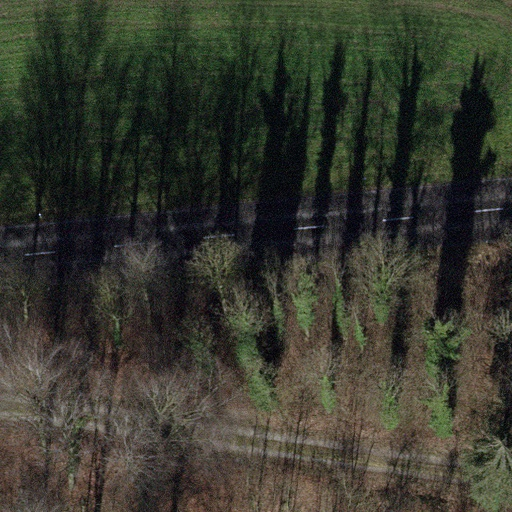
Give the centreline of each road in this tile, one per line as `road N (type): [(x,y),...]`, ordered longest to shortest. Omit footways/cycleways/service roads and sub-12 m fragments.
road 1 (track): [(511,473),(0,402)]
road 2 (tertiary): [(0,260),(511,213)]
